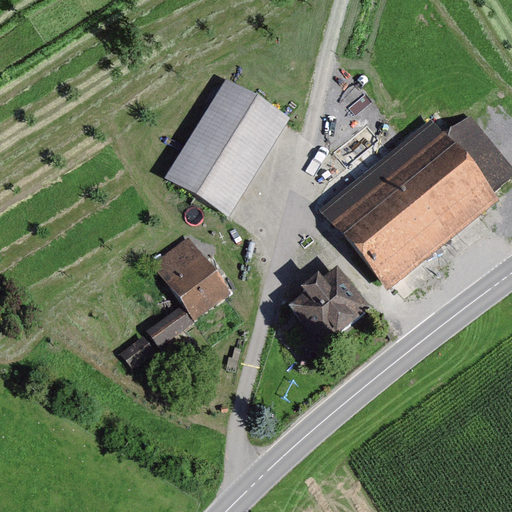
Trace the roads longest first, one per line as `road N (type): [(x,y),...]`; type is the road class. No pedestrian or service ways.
road 1 (tertiary): [(511,273),(320,423),(225,511)]
road 2 (track): [(348,0),(308,146)]
